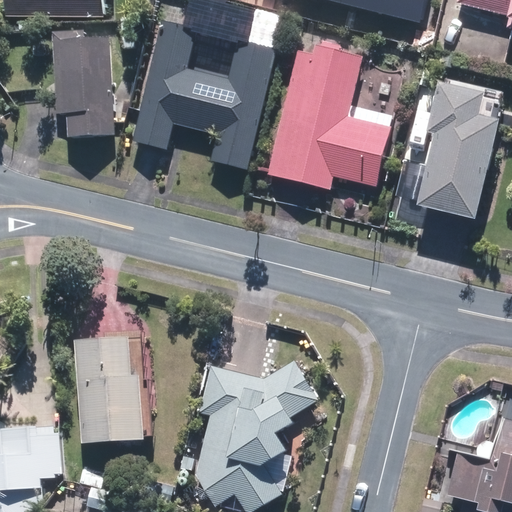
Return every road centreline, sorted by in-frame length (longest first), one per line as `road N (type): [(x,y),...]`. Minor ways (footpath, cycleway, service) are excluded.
road 1 (residential): [(423,303),(54,208)]
road 2 (residential): [(373,511),(423,303)]
